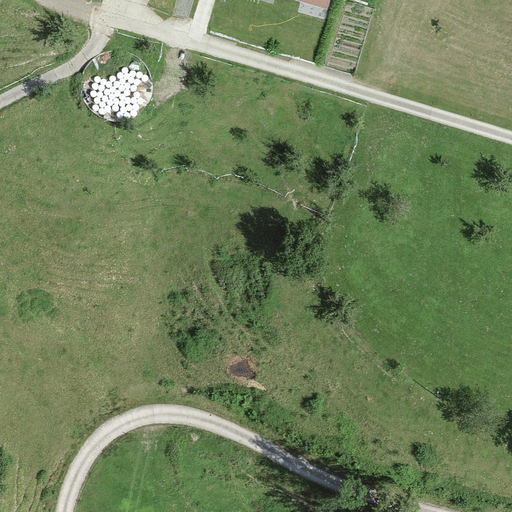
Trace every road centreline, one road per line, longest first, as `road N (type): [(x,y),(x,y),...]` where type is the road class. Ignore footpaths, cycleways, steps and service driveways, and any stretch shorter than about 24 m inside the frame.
road 1 (track): [(63,511),(102,436),(122,423),(178,413),(255,439),(334,482),(432,511)]
road 2 (track): [(511,138),(93,13)]
road 3 (track): [(0,101),(73,66),(108,17)]
